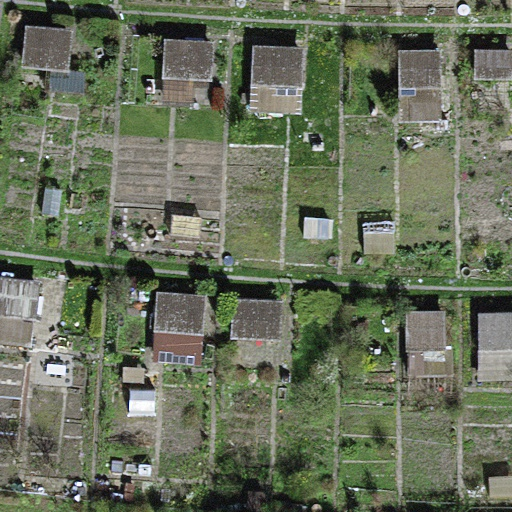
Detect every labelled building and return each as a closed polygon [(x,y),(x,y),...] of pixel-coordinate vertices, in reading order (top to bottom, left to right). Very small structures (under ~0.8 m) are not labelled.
[(70,75),(73,32),(25,29),(22,72),(70,75)] [(213,85),(215,44),(163,41),(161,82),(213,85)] [(249,114),(300,117),(304,50),(253,47),(249,114)] [(511,85),(511,53),(474,52),(473,84),(511,85)] [(397,125),(442,125),(442,53),(397,53),(397,125)] [(301,146),(312,145),(311,132),(300,132),(301,146)] [(37,325),(41,284),(13,281),(14,275),(2,274),(1,280),(0,280),(0,346),(31,349),(34,324),(37,325)] [(202,369),(207,298),(158,294),(152,365),(202,369)] [(231,300),(229,343),(279,346),(281,303),(231,300)] [(446,349),(446,314),(404,314),(405,357),(409,356),(410,381),(452,381),(452,349),(446,349)] [(476,384),(511,383),(511,314),(476,315),(476,384)]
